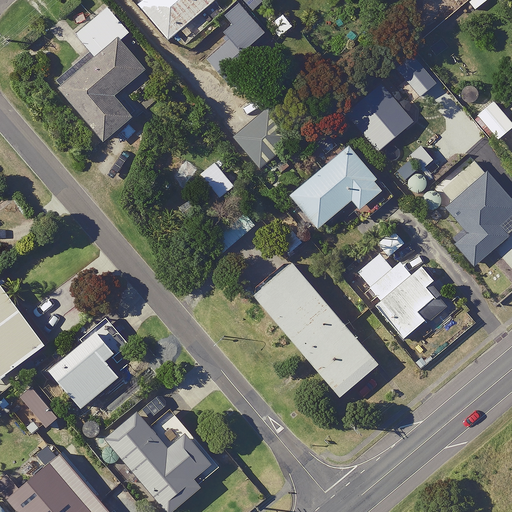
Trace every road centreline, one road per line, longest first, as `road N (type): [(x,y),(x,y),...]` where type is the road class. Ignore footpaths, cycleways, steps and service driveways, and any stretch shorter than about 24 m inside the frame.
road 1 (residential): [(0,110),(341,511)]
road 2 (primary): [(343,511),(511,371)]
